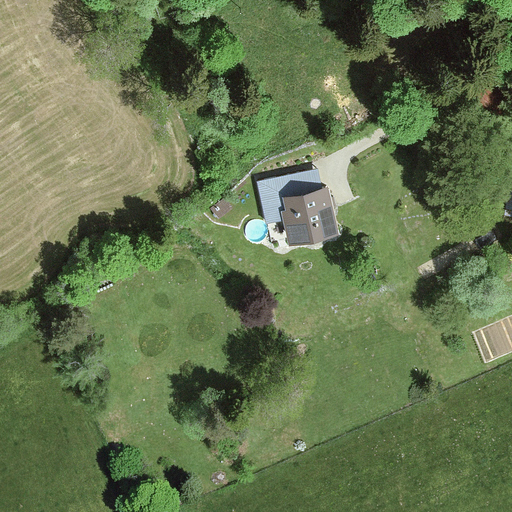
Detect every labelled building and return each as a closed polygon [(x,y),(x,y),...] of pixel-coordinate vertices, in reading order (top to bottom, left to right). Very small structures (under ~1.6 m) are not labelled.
[(444,119),(414,135),(427,159),(446,149),(437,132),(448,127),(444,119)] [(288,163),(263,172),(266,180),(291,171),(288,163)] [(258,197),(263,223),(285,218),(289,236),(339,225),(330,181),(258,197)] [(459,181),(449,190),(456,198),(466,189),(459,181)] [(511,182),(508,182),(500,226),(511,228),(511,182)]
